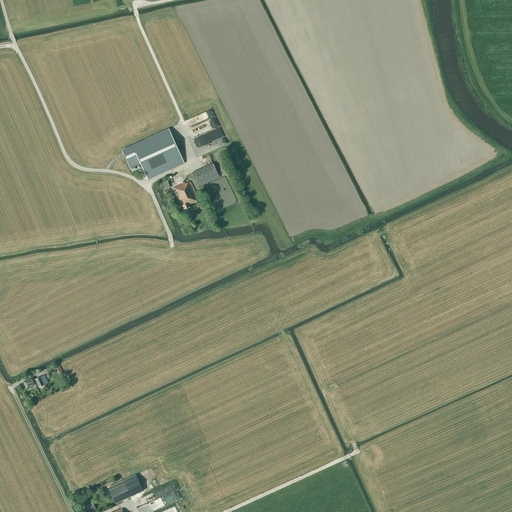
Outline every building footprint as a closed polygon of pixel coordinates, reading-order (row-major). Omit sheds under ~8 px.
[(215,117),(212,110),(200,115),(203,122),(215,117)] [(215,130),(216,133),(209,135),(212,142),(225,137),(221,128),(215,130)] [(122,151),(130,169),(141,164),(148,179),(184,163),(169,130),(122,151)] [(198,187),(219,177),(213,163),(192,173),(198,187)] [(191,212),(199,208),(197,204),(190,208),(188,205),(198,200),(190,182),(185,184),(185,183),(173,188),(180,204),(181,203),(187,216),(192,213),(191,212)] [(27,389),(36,385),(36,384),(37,384),(39,387),(44,385),(41,377),(35,380),(34,380),(32,378),(23,382),(27,389)] [(124,480),(107,488),(115,504),(131,497),(124,480)] [(174,493),(163,497),(166,505),(177,501),(174,493)] [(86,505),(89,511),(90,511),(96,510),(93,502),(86,505)]
